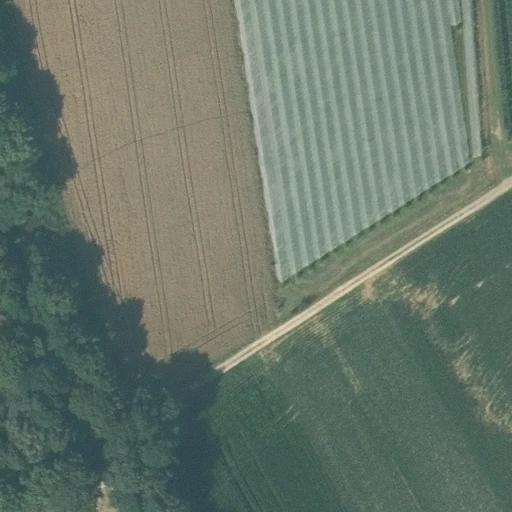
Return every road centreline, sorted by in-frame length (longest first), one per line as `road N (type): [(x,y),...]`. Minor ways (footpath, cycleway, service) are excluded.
road 1 (track): [(117,431),(511,179)]
road 2 (unclassified): [(117,431),(62,348),(0,194)]
road 3 (unclassified): [(0,475),(117,431)]
